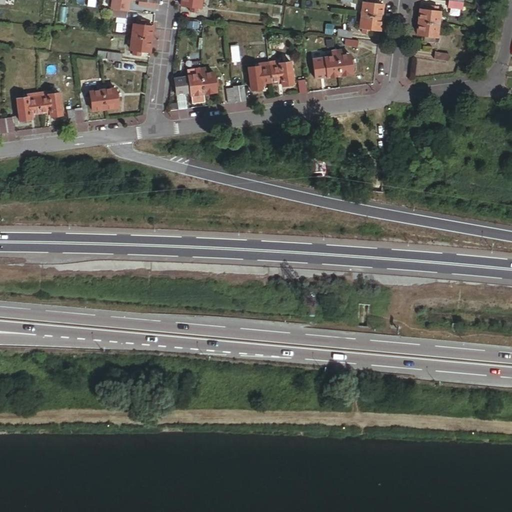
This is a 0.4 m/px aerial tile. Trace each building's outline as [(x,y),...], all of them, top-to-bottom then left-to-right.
[(202,8),(203,0),(183,0),(182,5),(192,7),(191,11),(199,12),(199,8),(202,8)] [(382,17),(383,5),(374,4),(374,0),(366,0),(367,3),(364,2),(362,14),(382,17)] [(463,9),(464,2),(450,0),(448,0),(448,7),(463,9)] [(439,36),(442,12),(438,12),(439,7),(424,5),(424,10),(421,10),(418,34),(428,35),(428,40),(435,41),(436,36),(439,36)] [(126,18),(127,11),(112,9),(111,16),(126,18)] [(380,30),(382,17),(362,14),(361,27),(363,27),(363,32),(370,33),(371,29),(380,30)] [(151,51),(154,26),(144,25),(145,20),(137,19),(137,24),(134,24),(130,49),(134,49),(133,54),(141,55),(141,50),(151,51)] [(351,38),(352,32),(337,30),(336,36),(351,38)] [(357,47),(358,41),(344,39),(344,45),(357,47)] [(239,61),(238,45),(229,46),(231,62),(239,61)] [(121,61),(122,54),(96,51),(95,58),(121,61)] [(340,75),(337,51),(333,52),(333,57),(325,58),(326,64),(324,64),(325,71),(327,71),(328,77),(340,75)] [(355,68),(354,60),(351,61),(350,54),(342,55),(342,51),(337,51),(340,75),(353,73),(352,68),(355,68)] [(448,59),(449,52),(435,51),(434,58),(448,59)] [(295,84),(292,61),(280,63),(280,60),(259,63),(259,66),(249,68),(252,90),(263,88),(263,84),(283,81),(283,86),(295,84)] [(134,70),(135,64),(116,61),(116,68),(134,70)] [(205,93),(203,69),(198,70),(198,74),(190,75),(190,77),(174,79),(176,95),(192,93),(192,95),(193,95),(204,93),(205,93)] [(219,85),(218,78),(215,78),(215,73),(207,73),(207,69),(203,69),(205,93),(218,92),(217,85),(219,85)] [(308,92),(306,76),(297,78),(299,93),(308,92)] [(93,110),(118,106),(118,101),(120,101),(119,93),(117,94),(116,88),(108,89),(107,85),(98,86),(99,90),(90,91),(91,97),(89,97),(90,105),(92,105),(93,110)] [(246,101),(244,85),(234,87),(236,102),(246,101)] [(236,102),(234,87),(227,88),(229,103),(236,102)] [(52,116),(64,115),(61,92),(50,94),(49,91),(28,94),(28,97),(17,98),(20,121),(33,119),(32,114),(51,111),(52,116)] [(205,101),(204,93),(193,95),(194,102),(205,101)] [(84,123),(82,109),(75,110),(77,124),(84,123)] [(77,124),(75,110),(68,111),(70,125),(77,124)] [(12,118),(0,119),(0,133),(0,134),(14,132),(12,118)]
